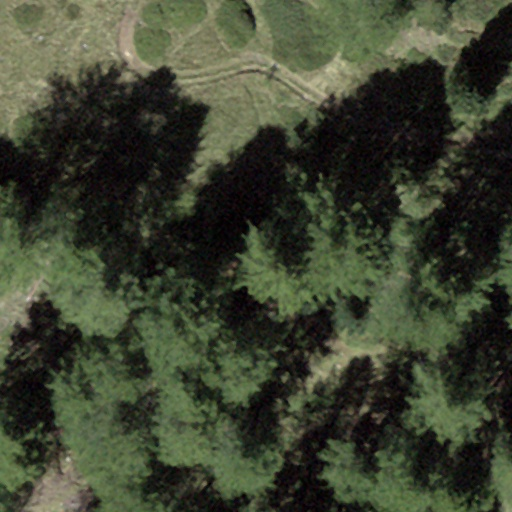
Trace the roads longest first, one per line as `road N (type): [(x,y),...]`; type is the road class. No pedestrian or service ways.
road 1 (track): [(24,511),(126,431),(464,419),(511,391)]
road 2 (track): [(511,158),(351,117),(264,62),(177,76),(128,54),(144,0)]
